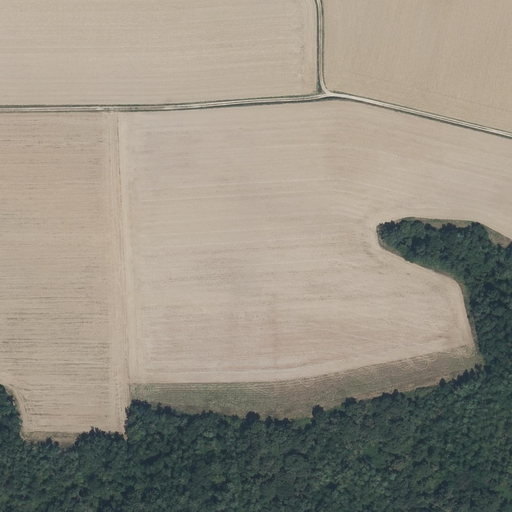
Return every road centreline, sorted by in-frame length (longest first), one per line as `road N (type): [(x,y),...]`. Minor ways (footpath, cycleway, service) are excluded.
road 1 (track): [(0,111),(330,94)]
road 2 (track): [(511,136),(330,94),(319,78),(318,0)]
